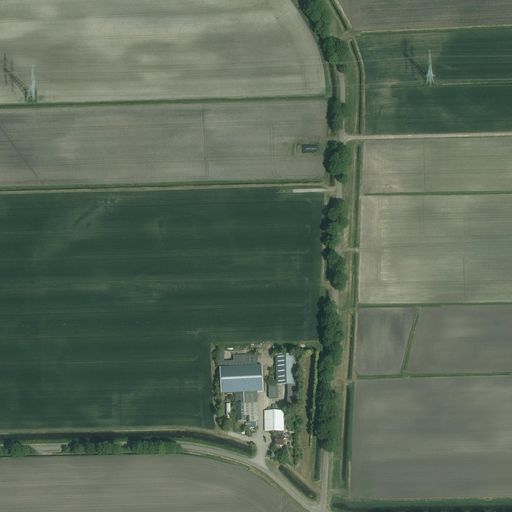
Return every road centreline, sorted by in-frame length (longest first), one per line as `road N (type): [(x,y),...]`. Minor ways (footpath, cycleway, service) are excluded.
road 1 (unclassified): [(322,511),(342,91),(332,40),(309,0)]
road 2 (unclassified): [(316,511),(259,467),(200,449),(0,449)]
road 3 (track): [(341,138),(511,134)]
